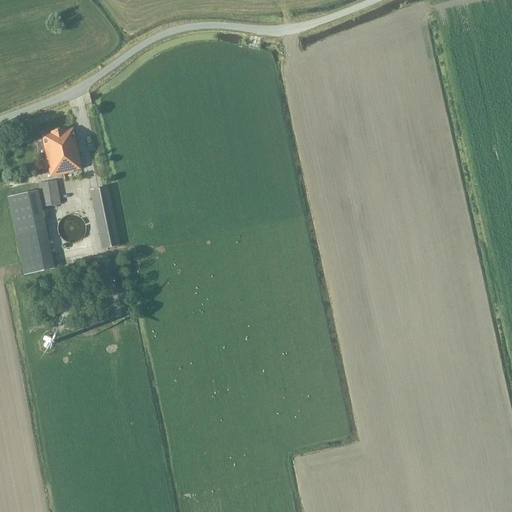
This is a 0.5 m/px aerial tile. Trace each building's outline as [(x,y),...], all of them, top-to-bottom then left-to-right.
[(50,178),(64,176),(73,174),(72,172),(82,170),(73,129),(65,131),(64,130),(49,133),(49,134),(41,136),(50,178)] [(42,208),(60,205),(56,182),(38,185),(42,208)] [(101,250),(120,246),(108,188),(89,192),(101,250)] [(7,198),(24,276),(54,270),(38,191),(7,198)] [(85,232),(85,228),(85,226),(84,223),(83,221),(82,219),(78,216),(76,215),(72,214),(69,214),(66,215),(64,216),(61,218),(59,220),(58,223),(57,225),(57,228),(57,231),(58,234),(60,237),(61,239),(63,240),(66,242),(68,242),(71,243),(74,242),(77,242),(80,240),(81,239),(83,237),(84,234),(85,232)]
